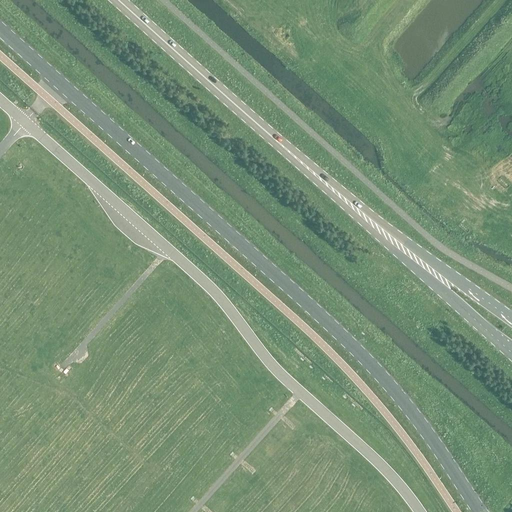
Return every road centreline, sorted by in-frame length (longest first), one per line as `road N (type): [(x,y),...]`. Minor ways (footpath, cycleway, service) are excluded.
road 1 (tertiary): [(480,511),(365,360),(0,31)]
road 2 (secondary): [(284,148),(511,352)]
road 3 (secondary): [(511,320),(284,148)]
road 4 (secondary): [(118,0),(284,148)]
